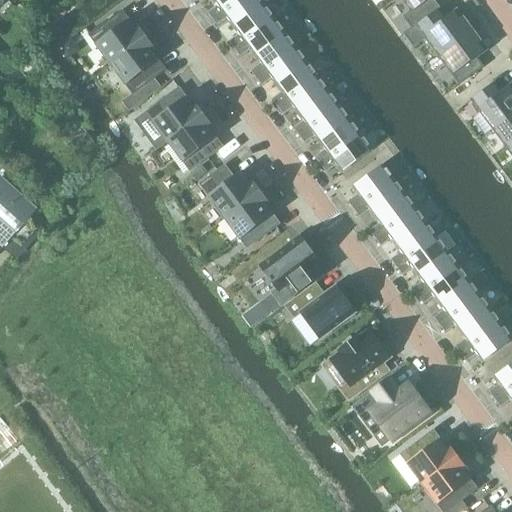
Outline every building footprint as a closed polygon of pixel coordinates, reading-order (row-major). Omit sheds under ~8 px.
[(239,0),(211,0),(216,6),(207,13),(212,20),(222,13),(239,0)] [(263,5),(259,0),(239,0),(222,13),(212,20),(218,29),(228,22),(232,28),(263,5)] [(402,0),(411,11),(403,17),(411,28),(438,8),(432,0),(402,0)] [(274,19),(263,5),(232,28),(237,35),(228,42),(234,49),(243,42),(274,19)] [(438,8),(411,28),(404,34),(413,46),(425,38),(437,55),(471,30),(462,18),(461,19),(455,11),(445,18),(438,8)] [(111,65),(146,39),(135,24),(132,26),(121,12),(89,35),(111,65)] [(285,34),(274,19),(243,42),(234,49),(240,57),(249,50),(254,57),(285,34)] [(471,30),(437,55),(459,84),(482,67),(475,58),(485,51),(479,43),(480,42),(471,30)] [(296,48),(285,34),(254,57),(259,63),(249,71),(255,78),(265,71),(296,48)] [(111,65),(132,94),(164,70),(154,55),(157,53),(146,39),(111,65)] [(306,63),(296,48),(265,71),(255,78),(261,86),(271,79),(275,86),(306,63)] [(317,77),(306,63),(275,86),(280,92),(271,99),(277,107),(286,100),(317,77)] [(328,91),(317,77),(286,100),(277,107),(283,115),(292,108),(297,114),(328,91)] [(511,87),(510,85),(500,92),(494,83),(471,100),(480,113),(472,119),(484,135),(492,129),(511,114),(511,87)] [(178,89),(146,113),(168,142),(203,116),(192,101),(189,104),(178,89)] [(339,106),(328,91),(297,114),(302,121),(293,128),(298,136),(308,129),(339,106)] [(349,120),(339,106),(308,129),(298,136),(304,144),(314,137),(318,143),(349,120)] [(511,114),(492,129),(511,155),(511,114)] [(214,130),(203,116),(168,142),(189,171),(221,147),(211,132),(214,130)] [(360,135),(349,120),(318,143),(323,150),(314,157),(320,165),(329,158),(360,135)] [(372,150),(360,135),(329,158),(320,165),(326,173),(335,166),(339,172),(340,173),(372,150)] [(383,166),(382,164),(351,188),(352,189),(356,195),(347,202),(353,210),(393,180),(383,166)] [(233,179),(224,166),(199,184),(225,219),(260,193),(249,178),(246,181),(241,174),(233,179)] [(0,177),(0,244),(12,256),(38,227),(28,218),(36,210),(0,178),(0,177)] [(373,217),(404,194),(393,180),(353,210),(359,218),(368,211),(373,217)] [(271,207),(260,193),(225,219),(246,248),(278,224),(267,210),(271,207)] [(415,209),(404,194),(373,217),(378,224),(368,231),(374,239),(415,209)] [(425,223),(415,209),(374,239),(380,247),(390,240),(394,246),(425,223)] [(436,237),(425,223),(394,246),(399,253),(390,260),(396,267),(436,237)] [(274,295),(281,304),(315,279),(308,270),(317,262),(299,237),(260,266),(279,291),(274,295)] [(416,275),(447,252),(436,237),(396,267),(402,275),(411,268),(416,275)] [(458,266),(447,252),(416,275),(421,281),(411,288),(417,296),(458,266)] [(468,281),(458,266),(417,296),(423,304),(433,297),(437,304),(468,281)] [(479,295),(468,281),(437,304),(442,310),(433,317),(439,325),(479,295)] [(324,295),(315,283),(284,306),(293,319),(301,314),(319,339),(355,313),(335,286),(324,295)] [(490,310),(479,295),(439,325),(445,333),(454,326),(459,333),(490,310)] [(501,324),(490,310),(459,333),(464,339),(454,346),(460,354),(501,324)] [(511,338),(501,324),(460,354),(466,362),(475,355),(480,361),(479,361),(481,362),(511,339),(511,338)] [(389,359),(368,331),(359,337),(358,336),(338,352),(339,353),(330,360),(344,379),(336,385),(348,401),(388,371),(382,363),(389,359)] [(511,362),(492,378),(493,379),(498,385),(488,392),(494,400),(511,386),(511,362)] [(388,380),(351,407),(361,421),(370,413),(391,441),(430,412),(408,383),(397,392),(388,380)] [(511,386),(494,400),(500,408),(509,401),(511,404),(511,386)] [(432,431),(400,455),(422,484),(457,458),(446,443),(443,446),(432,431)] [(422,484),(442,511),(444,511),(476,489),(465,474),(468,472),(457,458),(422,484)]
